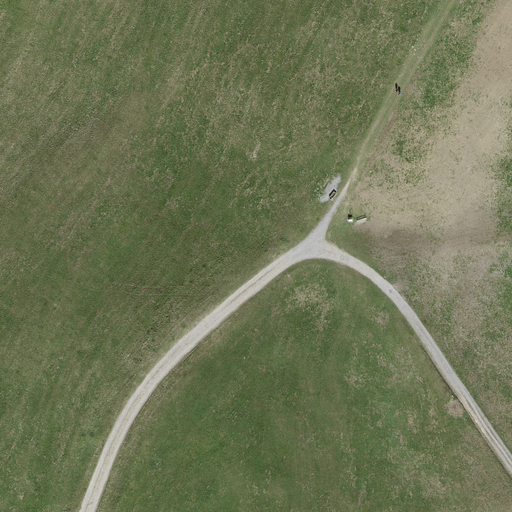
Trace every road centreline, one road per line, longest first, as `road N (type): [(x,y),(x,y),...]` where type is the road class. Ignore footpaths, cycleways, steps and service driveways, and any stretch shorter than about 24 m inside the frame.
road 1 (track): [(88,511),(141,388),(241,286),(317,259)]
road 2 (track): [(317,259),(447,0)]
